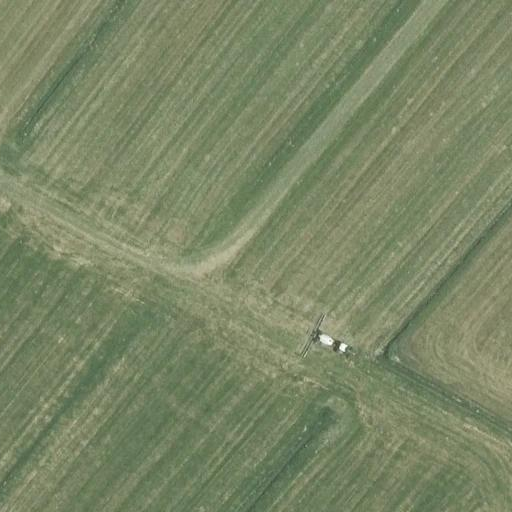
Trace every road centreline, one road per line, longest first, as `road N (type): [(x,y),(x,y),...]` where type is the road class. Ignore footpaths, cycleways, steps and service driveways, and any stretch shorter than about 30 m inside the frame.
road 1 (track): [(139,260),(185,260),(226,236),(431,0)]
road 2 (track): [(139,260),(0,184)]
